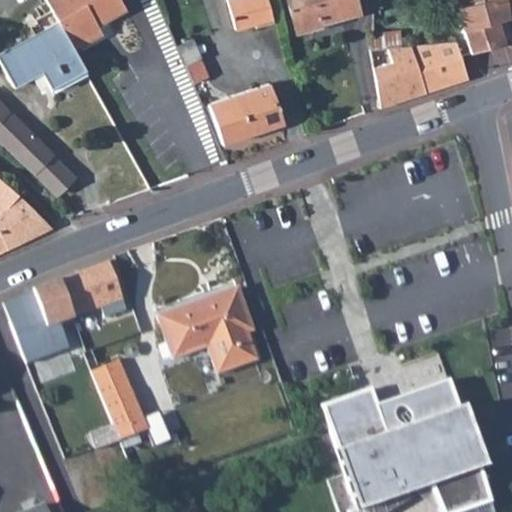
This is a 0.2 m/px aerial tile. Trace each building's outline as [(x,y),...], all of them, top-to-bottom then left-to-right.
[(44,0),(53,15),(70,47),(99,31),(94,22),(122,7),(117,0),(44,0)] [(229,0),(238,30),(274,20),(269,0),(229,0)] [(354,0),(290,0),(299,31),(358,15),(354,0)] [(511,0),(477,0),(459,7),(473,53),(506,44),(499,21),(511,18),(511,0)] [(47,87),(82,68),(70,47),(53,15),(0,43),(0,55),(16,85),(39,72),(47,87)] [(211,76),(192,31),(177,36),(197,82),(211,76)] [(413,46),(430,96),(470,82),(458,40),(413,46)] [(375,71),(384,112),(430,96),(413,46),(390,49),(394,64),(375,71)] [(225,146),(284,125),(270,85),(211,106),(225,146)] [(0,101),(0,139),(52,190),(71,172),(0,101)] [(0,181),(0,248),(47,228),(17,197),(0,181)] [(109,262),(6,306),(20,340),(39,333),(46,355),(50,353),(52,358),(67,352),(66,347),(68,346),(61,327),(100,312),(124,304),(109,262)] [(210,306),(208,303),(159,321),(174,365),(204,355),(214,381),(252,366),(242,341),(248,338),(233,297),(210,306)] [(124,304),(100,312),(104,322),(127,314),(124,304)] [(114,359),(87,370),(111,431),(139,420),(114,359)] [(469,511),(489,507),(472,436),(471,436),(452,383),(396,426),(395,414),(381,415),(379,409),(373,392),(324,409),(360,511),(356,511),(469,511)] [(396,426),(452,383),(379,409),(381,415),(395,414),(396,426)] [(111,431),(114,439),(142,428),(139,420),(111,431)]
